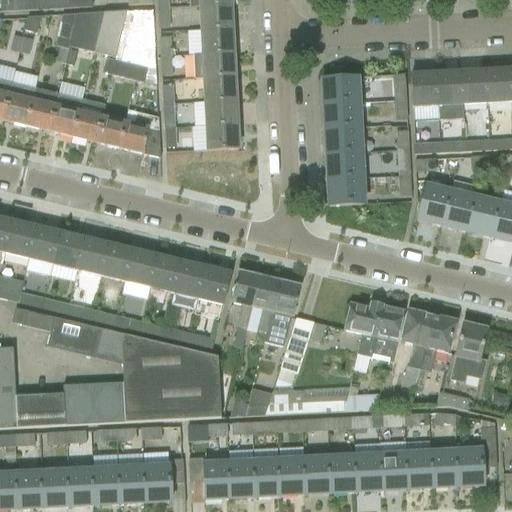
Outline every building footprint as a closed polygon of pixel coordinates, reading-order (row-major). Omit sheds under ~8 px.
[(66,0),(65,0),(48,1),(48,11),(67,10),(66,0)] [(91,0),(66,0),(67,10),(92,9),(91,0)] [(167,0),(157,0),(158,11),(168,10),(167,0)] [(188,0),(189,9),(200,9),(230,7),(229,0),(188,0)] [(18,2),(0,3),(0,12),(0,14),(19,13),(18,2)] [(37,2),(18,2),(19,13),(37,12),(37,2)] [(200,9),(201,33),(231,31),(230,7),(200,9)] [(168,10),(158,11),(159,31),(169,30),(168,10)] [(115,60),(126,14),(103,15),(93,55),(115,60)] [(76,16),(68,49),(93,55),(103,15),(76,16)] [(54,46),(54,49),(59,50),(55,64),(64,66),(68,51),(68,49),(76,16),(62,17),(54,46)] [(26,21),(23,33),(35,36),(39,19),(26,20),(26,21)] [(201,33),(202,57),(232,55),(231,31),(201,33)] [(13,39),(9,53),(18,55),(22,41),(13,39)] [(169,40),(159,40),(160,59),(170,58),(169,40)] [(68,51),(64,66),(73,68),(77,53),(68,51)] [(194,81),(203,81),(233,79),(232,55),(202,57),(193,57),(194,81)] [(170,58),(160,59),(161,78),(171,78),(170,58)] [(101,75),(110,77),(114,63),(105,61),(101,75)] [(110,77),(134,83),(137,69),(114,63),(110,77)] [(0,122),(1,122),(13,74),(14,72),(0,68),(0,122)] [(137,69),(134,83),(143,85),(146,71),(137,69)] [(509,72),(485,73),(486,106),(511,105),(509,72)] [(485,73),(460,75),(462,107),(486,106),(485,73)] [(13,74),(1,122),(25,128),(34,91),(36,79),(13,74)] [(460,75),(435,76),(437,109),(438,123),(462,122),(462,107),(460,75)] [(437,109),(435,76),(410,77),(411,110),(437,109)] [(203,81),(204,105),(235,103),(233,79),(203,81)] [(323,105),(323,107),(358,105),(356,80),(322,81),(323,104),(321,104),(321,105),(323,105)] [(404,84),(393,85),(394,103),(405,103),(404,84)] [(60,96),(79,99),(80,89),(61,86),(60,96)] [(172,88),(162,88),(163,107),(173,106),(172,88)] [(34,91),(25,128),(48,134),(57,97),(34,91)] [(57,97),(48,134),(71,139),(80,102),(57,97)] [(80,102),(71,139),(94,145),(100,119),(103,108),(80,102)] [(204,105),(206,128),(236,127),(235,103),(204,105)] [(405,103),(394,103),(395,123),(406,123),(405,103)] [(324,130),(324,132),(359,131),(358,105),(323,107),(324,129),(322,129),(322,130),(324,130)] [(173,106),(163,107),(164,126),(174,125),(173,106)] [(123,125),(117,150),(141,156),(159,160),(158,140),(158,132),(157,126),(157,121),(135,116),(126,114),(123,125)] [(100,119),(94,145),(117,150),(123,125),(100,119)] [(236,127),(206,128),(207,153),(237,152),(236,127)] [(164,131),(165,150),(175,150),(174,131),(164,131)] [(326,155),(326,158),(360,156),(359,131),(324,132),(326,154),(323,154),(323,155),(326,155)] [(406,133),(395,133),(396,154),(407,153),(406,133)] [(504,142),(488,142),(489,153),(505,153),(504,142)] [(480,143),(464,144),(464,155),(480,154),(480,143)] [(455,144),(439,145),(439,156),(456,155),(455,144)] [(430,145),(414,146),(414,157),(431,156),(430,145)] [(407,153),(396,154),(397,171),(408,171),(407,153)] [(327,179),(325,179),(325,180),(327,180),(327,183),(362,181),(375,180),(374,155),(360,156),(326,158),(327,179)] [(510,158),(494,159),(494,170),(508,169),(510,158)] [(489,159),(484,160),(481,172),(490,171),(489,159)] [(481,172),(484,160),(469,160),(470,172),(481,172)] [(415,163),(415,175),(435,174),(435,162),(415,163)] [(408,179),(397,180),(398,199),(409,199),(408,179)] [(362,181),(327,183),(328,208),(363,207),(362,181)] [(450,194),(441,228),(463,233),(462,236),(463,236),(464,233),(466,234),(474,200),(477,189),(452,183),(450,194)] [(439,227),(441,228),(450,194),(424,188),(416,222),(438,227),(438,229),(439,230),(439,227)] [(488,239),(490,240),(499,206),(474,200),(466,234),(487,239),(487,241),(488,241),(488,239)] [(511,209),(499,206),(490,240),(511,245),(511,247),(511,209)] [(0,254),(4,255),(12,224),(0,220),(0,254)] [(4,255),(28,261),(36,229),(12,224),(4,255)] [(28,261),(25,273),(50,279),(52,267),(60,235),(36,229),(28,261)] [(52,267),(76,273),(84,241),(60,235),(52,267)] [(76,273),(101,279),(108,247),(84,241),(76,273)] [(101,279),(125,284),(132,253),(108,247),(101,279)] [(125,284),(149,290),(156,258),(132,253),(125,284)] [(149,290),(173,296),(181,264),(156,258),(149,290)] [(173,296),(170,308),(194,314),(197,302),(205,270),(181,264),(173,296)] [(205,270),(197,302),(222,308),(230,276),(205,270)] [(231,304),(231,306),(240,308),(235,329),(236,329),(246,331),(251,311),(258,279),(238,275),(231,304)] [(0,279),(0,301),(18,305),(20,296),(23,285),(0,279)] [(258,279),(251,311),(261,314),(256,334),(266,337),(278,284),(258,279)] [(299,289),(278,284),(266,337),(264,345),(282,350),(290,319),(291,320),(299,289)] [(20,296),(18,305),(33,309),(35,299),(20,296)] [(44,301),(42,311),(57,315),(59,305),(44,301)] [(360,337),(356,358),(369,361),(381,308),(368,305),(367,310),(348,306),(342,332),(360,337)] [(68,307),(66,317),(81,321),(83,311),(68,307)] [(381,308),(369,361),(391,366),(391,365),(396,344),(397,340),(399,332),(403,313),(381,308)] [(102,332),(14,311),(11,326),(50,335),(46,350),(95,361),(102,332)] [(92,313),(90,323),(105,326),(107,317),(92,313)] [(406,370),(400,388),(412,392),(414,387),(418,372),(419,372),(430,319),(407,314),(403,334),(401,341),(400,345),(411,348),(406,370)] [(418,372),(414,387),(422,389),(427,374),(430,375),(435,353),(446,356),(447,354),(449,344),(453,324),(430,319),(419,372),(418,372)] [(126,321),(123,331),(138,335),(141,325),(126,321)] [(279,371),(295,376),(310,325),(294,321),(279,371)] [(141,325),(138,335),(153,338),(156,328),(141,325)] [(449,382),(462,385),(464,378),(479,381),(483,364),(477,363),(485,332),(461,326),(449,382)] [(232,349),(231,350),(241,352),(246,331),(236,329),(232,349)] [(165,331),(162,340),(177,344),(180,334),(165,331)] [(123,337),(121,346),(122,368),(123,385),(125,424),(125,425),(219,421),(217,360),(216,360),(123,337)] [(189,337),(186,346),(202,350),(204,340),(189,337)] [(0,431),(16,431),(15,399),(12,350),(0,351),(0,431)] [(268,382),(274,365),(262,360),(255,378),(268,382)] [(123,385),(62,388),(63,396),(64,428),(125,425),(123,385)] [(437,394),(434,410),(444,409),(466,414),(469,402),(437,394)] [(63,396),(15,399),(16,431),(64,428),(63,396)] [(347,399),(343,414),(372,412),(378,397),(347,399)] [(232,405),(228,420),(244,419),(247,408),(232,405)] [(247,408),(244,419),(264,418),(267,407),(247,408)] [(433,416),(432,428),(451,429),(452,417),(433,416)] [(421,417),(401,418),(402,430),(421,429),(421,417)] [(401,418),(381,419),(382,431),(402,430),(401,418)] [(370,419),(351,420),(351,432),(370,431),(370,419)] [(351,420),(331,421),(331,433),(351,432),(351,420)] [(320,422),(300,423),(301,435),(320,434),(320,422)] [(300,423),(281,423),(282,436),(301,435),(300,423)] [(269,424),(249,425),(250,437),(270,436),(269,424)] [(250,437),(249,425),(230,426),(231,438),(250,437)] [(206,427),(207,439),(224,438),(224,426),(206,427)] [(159,430),(139,431),(140,443),(160,442),(160,430),(159,430)] [(480,453),(454,454),(456,488),(482,487),(481,470),(495,470),(493,430),(479,431),(480,453)] [(134,431),(114,432),(114,444),(134,443),(134,431)] [(114,444),(114,432),(94,433),(94,445),(114,444)] [(84,433),(64,434),(64,446),(84,446),(84,433)] [(64,446),(64,434),(44,435),(44,447),(64,446)] [(33,436),(14,437),(14,449),(34,448),(33,436)] [(0,449),(14,449),(14,437),(0,437),(0,449)] [(454,454),(429,455),(430,490),(456,488),(454,454)] [(429,455),(403,457),(405,491),(430,490),(429,455)] [(403,457),(378,458),(380,492),(405,491),(403,457)] [(378,458),(353,459),(354,493),(367,493),(380,492),(378,458)] [(353,459),(327,461),(329,495),(354,493),(353,459)] [(228,500),(226,466),(200,467),(200,460),(186,461),(187,485),(201,484),(202,501),(228,500)] [(327,461),(302,462),(304,496),(329,495),(327,461)] [(166,468),(141,469),(143,504),(168,503),(167,486),(181,485),(180,462),(165,463),(166,468)] [(302,462),(277,463),(278,497),(304,496),(302,462)] [(277,463),(251,464),(253,499),(278,497),(277,463)] [(251,464),(226,466),(228,500),(253,499),(251,464)] [(141,469),(116,471),(118,505),(143,504),(141,469)] [(116,471),(91,472),(92,507),(118,505),(116,471)] [(91,472),(66,473),(67,508),(92,507),(91,472)] [(66,473),(41,474),(42,509),(67,508),(66,473)] [(41,474),(16,476),(17,510),(42,509),(41,474)] [(16,476),(0,476),(0,511),(17,510),(16,476)]
